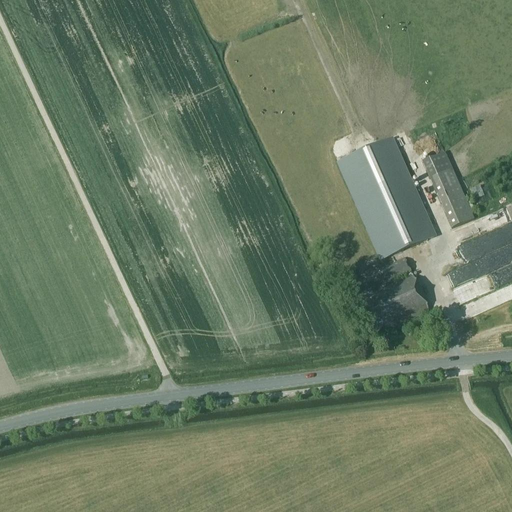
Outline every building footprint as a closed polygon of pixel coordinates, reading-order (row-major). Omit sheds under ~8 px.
[(391,141),(338,165),(381,262),(435,238),(391,141)] [(452,230),(475,219),(444,153),(422,163),(429,179),(437,196),(452,230)] [(474,200),(484,196),(480,186),(470,190),(474,200)] [(466,224),(472,237),(494,229),(489,215),(466,224)] [(366,299),(351,306),(359,323),(356,324),(362,336),(383,326),(385,331),(429,311),(412,275),(411,274),(404,259),(378,270),(385,286),(407,276),(407,277),(385,287),(374,292),(373,293),(374,295),(366,299)]
